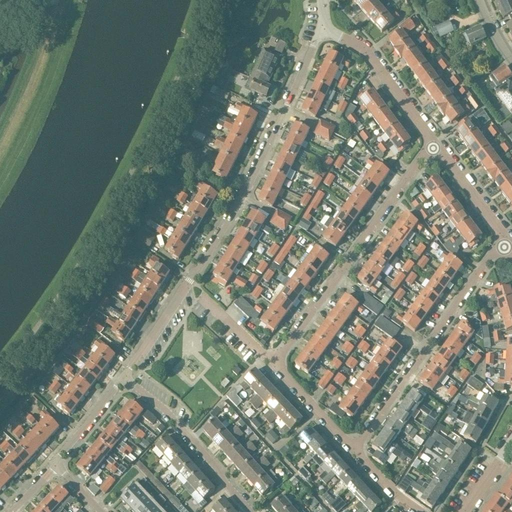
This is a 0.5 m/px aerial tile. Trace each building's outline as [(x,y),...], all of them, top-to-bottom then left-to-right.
[(356,0),(355,2),(361,10),(372,0),(356,0)] [(368,18),(380,7),(374,0),(372,0),(361,10),(368,18)] [(511,3),(510,0),(496,0),(495,1),(503,18),(503,19),(508,16),(511,23),(511,22),(511,3)] [(387,15),(380,7),(368,18),(375,25),(387,15)] [(390,19),(387,15),(375,25),(382,33),(394,22),(399,17),(396,14),(390,19)] [(394,50),(394,51),(408,40),(405,36),(414,29),(408,21),(399,28),(402,32),(389,41),(395,49),(394,50)] [(454,32),(449,21),(435,28),(440,39),(454,32)] [(486,39),(480,27),(465,35),(471,47),(486,39)] [(426,34),(420,39),(423,43),(429,39),(426,34)] [(394,51),(401,59),(415,49),(408,40),(394,51)] [(421,57),(415,49),(401,59),(401,60),(402,59),(408,67),(421,57)] [(267,87),(270,81),(280,57),(263,50),(250,79),(255,81),(250,91),(266,98),(271,88),(267,87)] [(325,63),(339,70),(341,65),(348,68),(350,63),(336,57),(337,54),(331,51),(325,63)] [(421,57),(408,67),(414,75),(427,65),(421,57)] [(441,67),(447,63),(444,59),(438,64),(441,67)] [(339,70),(325,63),(321,73),(334,79),(339,70)] [(450,66),(447,63),(441,67),(443,71),(450,66)] [(427,65),(414,75),(420,83),(433,73),(427,65)] [(492,93),(494,91),(497,89),(508,81),(511,78),(511,77),(505,67),(492,77),(489,79),(488,88),(492,93)] [(334,79),(321,73),(316,83),(330,89),(334,79)] [(420,83),(426,91),(439,81),(433,73),(420,83)] [(453,83),(459,78),(456,75),(450,80),(453,83)] [(218,76),(214,84),(224,89),(228,81),(226,80),(218,76)] [(462,82),(459,78),(453,83),(455,87),(462,82)] [(439,81),(426,91),(432,99),(445,89),(439,81)] [(497,89),(494,91),(496,94),(511,115),(511,85),(510,83),(509,83),(508,81),(497,89)] [(311,92),(325,99),(330,89),(316,83),(311,92)] [(468,91),(465,87),(459,92),(462,96),(468,91)] [(227,101),(230,94),(218,89),(215,95),(227,101)] [(445,89),(432,99),(438,107),(451,97),(445,89)] [(320,109),(325,99),(311,92),(306,102),(320,109)] [(364,113),(367,111),(380,101),(373,92),(368,96),(366,93),(358,99),(364,106),(361,109),(364,113)] [(445,116),(458,106),(451,97),(438,107),(437,108),(444,117),(445,116)] [(468,100),(476,110),(480,107),(473,97),(468,100)] [(373,119),(386,109),(380,101),(367,111),(373,119)] [(315,119),(320,109),(306,102),(301,112),(315,119)] [(238,119),(253,126),(257,117),(248,112),(249,110),(238,104),(235,109),(242,112),(238,119)] [(343,114),(345,109),(339,106),(336,111),(343,114)] [(461,111),(458,106),(445,116),(451,124),(470,110),(467,107),(461,111)] [(498,114),(503,120),(511,114),(506,108),(498,114)] [(379,127),(392,117),(386,109),(373,119),(379,127)] [(203,114),(200,119),(210,124),(213,119),(207,116),(203,114)] [(347,119),(350,123),(357,118),(354,114),(347,119)] [(233,116),(231,121),(227,120),(225,124),(248,135),(253,126),(238,119),(233,116)] [(459,137),(463,142),(477,132),(481,129),(478,125),(479,123),(476,119),(475,119),(473,116),(468,120),(469,121),(459,128),(461,131),(458,133),(460,136),(459,137)] [(379,127),(385,135),(398,125),(392,117),(379,127)] [(357,118),(350,123),(353,127),(359,122),(357,118)] [(329,142),(329,141),(332,136),(333,134),(336,128),(320,121),(317,127),(314,134),(329,142)] [(199,122),(192,136),(200,140),(207,125),(199,122)] [(511,126),(509,122),(501,127),(503,131),(507,136),(511,132),(511,126)] [(229,138),(244,145),(248,135),(225,124),(223,128),(232,132),(229,138)] [(295,125),(291,134),(305,141),(309,131),(295,125)] [(391,143),(404,133),(398,125),(385,135),(391,143)] [(491,134),(497,129),(494,126),(488,130),(491,134)] [(500,133),(497,129),(491,134),(493,138),(500,133)] [(366,131),(359,135),(362,139),(369,134),(366,131)] [(468,147),(470,150),(483,140),(477,132),(463,142),(467,147),(468,147)] [(380,151),(375,155),(381,160),(383,158),(384,155),(383,154),(394,146),(398,151),(399,154),(407,148),(405,146),(410,142),(404,133),(391,143),(386,146),(380,151)] [(286,144),(300,151),(305,141),(291,134),(286,144)] [(369,134),(362,139),(365,143),(371,138),(369,134)] [(219,137),(216,143),(239,154),(244,145),(229,138),(227,142),(219,137)] [(471,153),(475,158),(489,148),(483,140),(470,150),(472,152),(471,153)] [(503,150),(509,146),(506,142),(500,147),(503,150)] [(215,152),(221,155),(235,162),(239,154),(216,143),(214,147),(217,148),(215,152)] [(378,147),(380,151),(386,146),(384,143),(378,147)] [(300,151),(286,144),(282,154),(295,160),(300,151)] [(511,149),(509,146),(503,150),(505,154),(511,149)] [(480,163),(482,166),(495,156),(489,148),(475,158),(479,163),(480,163)] [(186,150),(183,157),(188,160),(192,152),(186,150)] [(291,170),(295,160),(282,154),(277,163),(291,170)] [(210,156),(208,160),(231,172),(235,162),(221,155),(218,160),(210,156)] [(487,175),(501,164),(495,156),(482,166),(488,173),(487,174),(487,175)] [(339,157),(336,162),(343,166),(345,161),(339,157)] [(324,163),(331,166),(333,162),(327,158),(324,163)] [(373,169),(370,173),(383,182),(389,174),(376,164),(370,159),(366,164),(373,169)] [(231,172),(208,160),(206,165),(214,169),(211,174),(217,177),(216,179),(218,180),(223,182),(225,183),(231,172)] [(336,162),(334,167),(340,170),(343,166),(336,162)] [(272,173),(286,180),(291,170),(277,163),(272,173)] [(328,171),(331,166),(324,163),(322,167),(328,171)] [(507,172),(501,164),(487,175),(493,183),(507,172)] [(500,190),(511,181),(511,179),(507,172),(493,183),(494,184),(495,183),(500,190)] [(281,189),(286,180),(272,173),(268,182),(281,189)] [(364,181),(377,190),(383,182),(370,173),(364,181)] [(329,175),(326,179),(332,183),(335,178),(329,175)] [(313,181),(320,184),(322,180),(316,176),(313,181)] [(428,182),(430,185),(425,189),(428,192),(423,195),(423,196),(419,199),(420,200),(423,204),(427,201),(432,198),(432,197),(444,187),(438,179),(436,176),(428,182)] [(332,183),(326,179),(323,184),(329,188),(332,183)] [(317,189),(320,184),(313,181),(311,186),(317,189)] [(371,199),(377,190),(364,181),(358,190),(371,199)] [(511,181),(500,190),(506,198),(511,193),(511,181)] [(198,197),(212,205),(217,196),(208,191),(210,189),(199,182),(196,187),(202,191),(198,197)] [(277,199),(281,189),(268,182),(263,192),(277,199)] [(432,204),(435,208),(438,205),(451,196),(444,187),(432,197),(432,198),(435,202),(432,204)] [(365,207),(371,199),(358,190),(352,198),(365,207)] [(179,198),(186,202),(188,197),(179,191),(176,196),(179,198)] [(272,208),(277,199),(263,192),(258,202),(272,208)] [(316,197),(322,200),(325,196),(319,192),(316,197)] [(303,199),(309,202),(312,198),(306,194),(303,199)] [(435,215),(441,210),(444,214),(457,204),(451,196),(438,205),(435,208),(431,211),(435,215)] [(193,200),(190,205),(207,214),(212,205),(198,197),(195,201),(193,200)] [(322,200),(316,197),(313,201),(319,205),(322,200)] [(359,215),(365,207),(352,198),(347,206),(359,215)] [(306,207),(309,202),(303,199),(300,204),(306,207)] [(419,199),(412,204),(415,209),(423,204),(420,200),(419,199)] [(463,213),(457,204),(444,214),(450,222),(463,213)] [(188,209),(190,210),(188,214),(201,223),(207,214),(190,205),(188,209)] [(354,223),(359,215),(347,206),(341,214),(354,223)] [(308,209),(305,214),(311,218),(314,213),(308,209)] [(421,218),(428,213),(425,209),(418,214),(421,218)] [(274,216),(274,217),(289,225),(289,224),(292,219),(277,210),(274,216)] [(272,231),(263,226),(266,221),(252,212),(247,221),(260,230),(269,235),(272,231)] [(430,217),(428,213),(421,218),(424,222),(430,217)] [(450,222),(456,230),(469,221),(463,213),(450,222)] [(183,217),(180,221),(196,231),(201,223),(188,214),(185,219),(183,217)] [(309,222),(311,218),(305,214),(303,219),(309,222)] [(341,214),(335,222),(348,231),(354,223),(341,214)] [(173,223),(175,219),(169,215),(167,219),(173,223)] [(405,215),(399,223),(411,233),(415,228),(420,232),(424,227),(418,223),(418,224),(405,215)] [(285,232),(289,225),(274,217),(270,224),(285,232)] [(312,224),(309,222),(303,219),(299,226),(308,231),(312,224)] [(342,240),(348,231),(335,222),(330,219),(324,227),(329,231),(329,230),(342,240)] [(146,225),(147,225),(158,232),(157,233),(164,237),(167,232),(160,228),(149,220),(146,225)] [(177,226),(180,227),(177,231),(191,240),(196,231),(180,221),(177,226)] [(247,221),(241,231),(255,239),(260,230),(247,221)] [(456,230),(462,238),(475,229),(469,221),(456,230)] [(405,241),(411,233),(399,223),(393,231),(405,241)] [(431,231),(434,235),(440,230),(437,226),(431,231)] [(451,246),(449,242),(443,247),(447,252),(454,257),(459,250),(458,248),(465,242),(471,249),(478,244),(476,241),(482,237),(475,229),(462,238),(458,241),(451,246)] [(336,248),(342,240),(329,230),(329,231),(323,239),(336,248)] [(440,230),(434,235),(436,238),(443,233),(440,230)] [(155,239),(143,231),(136,242),(148,250),(155,239)] [(172,234),(169,239),(186,248),(191,240),(177,231),(174,236),(172,234)] [(255,239),(241,231),(236,240),(249,248),(255,239)] [(387,240),(400,249),(405,241),(393,231),(387,240)] [(291,237),(288,241),(294,245),(297,241),(291,237)] [(455,237),(449,242),(451,246),(458,241),(455,237)] [(167,243),(169,244),(166,250),(171,254),(170,256),(172,257),(171,257),(176,260),(177,260),(178,261),(186,248),(169,239),(167,243)] [(249,248),(236,240),(230,249),(244,257),(249,248)] [(393,257),(400,249),(387,240),(381,248),(393,257)] [(291,250),(294,245),(288,241),(285,246),(291,250)] [(417,249),(423,253),(426,249),(420,244),(417,249)] [(316,248),(310,256),(323,266),(329,258),(316,248)] [(393,257),(381,248),(375,256),(387,265),(393,257)] [(244,257),(230,249),(225,258),(238,266),(244,257)] [(277,252),(271,249),(268,254),(273,257),(277,252)] [(420,258),(423,253),(417,249),(414,253),(420,258)] [(280,253),(277,258),(283,262),(286,258),(280,253)] [(446,262),(443,266),(456,275),(462,267),(450,257),(444,253),(441,258),(446,262)] [(317,274),(323,266),(310,256),(304,265),(317,274)] [(387,265),(375,256),(369,264),(382,274),(387,265)] [(423,257),(420,261),(426,266),(429,261),(423,257)] [(238,266),(225,258),(219,267),(232,275),(238,266)] [(274,263),(272,267),(280,273),(283,268),(280,266),(283,262),(277,258),(274,263)] [(155,268),(150,274),(164,283),(170,274),(161,268),(162,266),(152,259),(149,264),(155,268)] [(405,266),(411,270),(414,265),(409,261),(405,266)] [(426,266),(420,261),(417,266),(423,270),(426,266)] [(259,267),(265,270),(268,266),(262,262),(259,267)] [(382,274),(369,264),(363,272),(376,282),(382,274)] [(317,274),(304,265),(298,273),(311,282),(317,274)] [(408,274),(411,270),(405,266),(402,270),(408,274)] [(438,274),(450,283),(456,275),(443,266),(438,274)] [(219,267),(213,276),(219,280),(220,280),(218,283),(225,288),(227,285),(232,275),(219,267)] [(262,275),(265,270),(259,267),(256,271),(262,275)] [(265,275),(271,279),(274,274),(268,270),(265,275)] [(136,271),(133,275),(158,291),(164,283),(150,274),(148,278),(136,271)] [(373,285),(376,282),(363,272),(357,281),(370,290),(375,294),(379,290),(373,285)] [(292,281),(305,290),(311,282),(298,273),(292,281)] [(412,273),(408,278),(414,282),(417,278),(412,273)] [(432,282),(445,291),(450,283),(438,274),(432,282)] [(130,279),(142,287),(139,291),(154,300),(157,295),(156,295),(158,291),(133,275),(130,279)] [(253,275),(249,282),(254,286),(259,279),(253,275)] [(268,283),(271,279),(265,275),(262,280),(268,283)] [(393,282),(399,286),(403,281),(402,281),(397,277),(393,282)] [(238,278),(234,284),(239,287),(243,281),(238,278)] [(414,282),(408,278),(405,282),(411,287),(414,282)] [(243,281),(239,287),(244,290),(248,284),(243,281)] [(305,290),(292,281),(286,289),(299,299),(305,290)] [(396,290),(399,286),(393,282),(390,286),(396,290)] [(445,291),(432,282),(426,290),(439,299),(445,291)] [(257,287),(254,292),(260,296),(263,291),(257,287)] [(488,298),(495,296),(497,301),(511,296),(510,289),(505,290),(505,287),(494,290),(487,292),(488,298)] [(124,288),(122,292),(128,296),(131,292),(124,288)] [(293,307),(299,299),(286,289),(280,297),(293,307)] [(400,290),(397,294),(403,298),(406,294),(400,290)] [(439,299),(426,290),(420,298),(433,308),(439,299)] [(154,300),(139,291),(134,300),(147,308),(150,305),(154,300)] [(260,296),(254,292),(251,296),(257,300),(260,296)] [(383,307),(364,293),(361,298),(380,312),(383,307)] [(399,303),(403,298),(397,294),(393,299),(399,303)] [(345,296),(337,308),(350,318),(355,311),(361,315),(365,310),(359,306),(345,296)] [(511,307),(511,296),(497,301),(500,311),(511,307)] [(273,306),(286,315),(293,307),(280,297),(273,306)] [(104,298),(102,302),(108,306),(110,302),(104,298)] [(234,305),(238,309),(245,301),(241,298),(234,305)] [(358,302),(377,316),(380,312),(361,298),(358,302)] [(433,308),(420,298),(414,307),(427,316),(433,308)] [(128,308),(143,317),(146,312),(145,312),(147,308),(134,300),(128,308)] [(241,312),(248,305),(245,301),(238,309),(241,312)] [(99,307),(105,311),(108,306),(102,302),(99,307)] [(245,316),(252,308),(248,305),(241,312),(245,316)] [(263,309),(257,305),(254,310),(260,314),(263,309)] [(280,324),(286,315),(273,306),(267,314),(280,324)] [(414,307),(408,315),(421,324),(427,316),(414,307)] [(511,319),(511,307),(500,311),(503,322),(511,319)] [(139,322),(143,317),(128,308),(123,316),(136,325),(139,322)] [(252,308),(245,316),(249,319),(256,312),(252,308)] [(350,318),(337,308),(331,316),(344,326),(350,318)] [(386,309),(382,315),(388,319),(392,313),(386,309)] [(112,315),(120,321),(117,325),(131,334),(136,325),(123,316),(115,311),(112,315)] [(261,323),(267,327),(265,330),(272,335),(274,332),(280,324),(267,314),(261,323)] [(415,333),(421,324),(408,315),(405,319),(400,315),(396,320),(402,323),(415,333)] [(344,326),(331,316),(326,323),(339,333),(344,326)] [(87,324),(87,325),(88,325),(99,333),(99,334),(100,334),(99,333),(105,326),(93,317),(92,317),(88,325),(87,324)] [(400,330),(381,317),(377,322),(396,335),(400,330)] [(124,344),(131,334),(117,325),(109,319),(107,324),(115,329),(111,334),(117,337),(116,339),(118,340),(122,343),(122,342),(124,344)] [(474,319),(469,327),(471,329),(469,331),(474,334),(474,335),(483,341),(480,323),(474,319)] [(511,330),(511,319),(503,322),(506,332),(511,330)] [(377,322),(374,327),(393,340),(396,335),(377,322)] [(471,329),(469,327),(462,322),(455,333),(468,342),(474,335),(474,334),(469,331),(471,329)] [(339,333),(326,323),(320,331),(333,340),(339,333)] [(358,326),(356,330),(363,336),(366,332),(358,326)] [(363,336),(356,330),(353,333),(361,339),(363,336)] [(320,331),(315,338),(328,348),(333,340),(320,331)] [(468,342),(455,333),(449,341),(462,351),(468,342)] [(383,337),(380,341),(386,345),(383,349),(396,359),(402,350),(389,341),(383,337)] [(328,348),(315,338),(309,346),(322,356),(328,348)] [(100,350),(96,355),(109,365),(115,357),(106,350),(108,348),(98,341),(94,345),(100,350)] [(462,351),(449,341),(443,349),(456,359),(462,351)] [(360,345),(367,351),(370,347),(363,342),(360,345)] [(346,343),(344,346),(352,352),(354,348),(346,343)] [(365,354),(367,351),(360,345),(357,349),(365,354)] [(309,346),(302,356),(315,365),(322,356),(309,346)] [(352,352),(344,346),(341,350),(349,356),(352,352)] [(390,367),(396,359),(383,349),(377,357),(390,367)] [(437,358),(450,367),(456,359),(443,349),(437,358)] [(77,353),(83,358),(86,355),(80,350),(77,353)] [(77,353),(77,354),(74,357),(80,362),(83,358),(77,353)] [(475,354),(472,358),(479,362),(481,359),(475,354)] [(90,358),(87,362),(102,373),(109,365),(96,355),(93,359),(90,358)] [(308,375),(315,365),(302,356),(295,365),(308,375)] [(371,366),(384,375),(390,367),(377,357),(371,366)] [(86,368),(84,371),(96,381),(102,373),(87,362),(83,358),(80,362),(84,366),(86,368)] [(350,358),(347,362),(355,368),(358,364),(350,358)] [(431,366),(444,375),(450,367),(437,358),(431,366)] [(479,362),(472,358),(469,362),(476,366),(479,362)] [(334,359),(331,363),(339,369),(342,365),(334,359)] [(353,371),(355,368),(347,362),(345,365),(353,371)] [(339,369),(331,363),(329,366),(337,372),(339,369)] [(59,378),(64,370),(57,365),(51,373),(59,378)] [(64,370),(71,375),(74,371),(67,366),(64,370)] [(378,384),(384,375),(371,366),(364,375),(378,384)] [(438,384),(444,375),(431,366),(425,374),(438,384)] [(237,368),(232,372),(237,377),(241,372),(237,368)] [(461,374),(467,379),(470,375),(463,370),(461,374)] [(78,374),(75,378),(90,389),(96,381),(84,371),(80,376),(78,374)] [(244,382),(240,387),(244,392),(249,387),(253,392),(264,380),(255,371),(244,382)] [(339,374),(336,378),(344,383),(346,380),(339,374)] [(438,384),(425,374),(419,383),(432,392),(438,384)] [(464,383),(467,379),(461,374),(458,378),(464,383)] [(505,385),(511,385),(511,374),(506,374),(505,379),(498,379),(497,385),(505,385)] [(325,375),(317,386),(323,390),(331,380),(325,375)] [(358,383),(371,393),(378,384),(364,375),(358,383)] [(471,377),(466,384),(478,393),(483,385),(471,377)] [(69,386),(71,388),(84,398),(90,389),(75,378),(69,386)] [(344,383),(336,378),(333,381),(341,387),(344,383)] [(230,383),(226,380),(221,385),(225,389),(230,383)] [(257,396),(249,403),(253,407),(272,388),(264,380),(253,392),(257,395),(257,396)] [(44,382),(42,385),(49,390),(52,386),(45,381),(44,382)] [(52,386),(58,391),(61,387),(55,382),(54,384),(52,386)] [(365,402),(371,393),(358,383),(352,392),(365,402)] [(55,395),(58,391),(52,386),(49,390),(49,391),(55,395)] [(330,386),(326,391),(332,396),(336,390),(330,386)] [(451,387),(449,391),(455,395),(458,391),(451,387)] [(66,390),(62,396),(77,407),(84,398),(71,388),(68,392),(66,390)] [(272,388),(253,407),(256,410),(264,403),(268,407),(279,396),(272,388)] [(406,401),(417,409),(424,399),(413,391),(406,401)] [(455,395),(449,391),(446,394),(452,399),(455,395)] [(359,410),(365,402),(352,392),(346,401),(359,410)] [(60,398),(62,400),(58,405),(63,409),(62,411),(69,416),(77,407),(62,396),(60,398)] [(271,411),(263,418),(266,422),(286,403),(279,396),(268,407),(271,410),(271,411)] [(486,397),(482,403),(471,397),(469,401),(493,414),(498,403),(486,397)] [(223,401),(210,415),(214,419),(227,405),(223,401)] [(346,401),(340,409),(334,405),(329,411),(341,420),(345,414),(352,419),(359,410),(346,401)] [(399,410),(411,418),(417,409),(406,401),(399,410)] [(478,411),(475,418),(487,424),(493,414),(469,401),(467,405),(478,411)] [(130,403),(124,410),(136,421),(140,416),(153,425),(157,421),(154,417),(145,410),(145,411),(140,407),(139,409),(130,403)] [(286,403),(266,422),(270,425),(278,418),(282,422),(293,411),(286,403)] [(448,411),(446,414),(450,417),(455,407),(452,405),(448,411)] [(422,412),(422,413),(429,417),(431,413),(425,409),(422,412)] [(145,436),(133,425),(136,421),(124,410),(118,418),(143,439),(145,436)] [(413,429),(406,424),(411,418),(399,410),(393,420),(411,433),(413,429)] [(40,416),(45,421),(40,426),(52,437),(59,429),(52,422),(54,420),(44,411),(40,416)] [(286,426),(281,430),(286,436),(291,431),(302,420),(293,411),(282,422),(285,426),(286,426)] [(30,416),(26,420),(32,425),(35,421),(30,416)] [(215,421),(204,431),(212,441),(224,431),(221,426),(225,422),(220,417),(216,421),(215,421)] [(481,434),(487,424),(475,418),(471,424),(460,417),(458,421),(464,425),(469,428),(469,427),(481,434)] [(140,443),(143,439),(118,418),(111,426),(124,436),(127,432),(140,443)] [(408,437),(411,433),(393,420),(386,429),(397,437),(401,431),(408,437)] [(430,420),(426,425),(431,429),(435,423),(430,420)] [(439,424),(434,432),(438,435),(440,432),(446,436),(450,432),(439,424)] [(49,440),(52,437),(40,426),(33,433),(46,445),(50,440),(49,440)] [(105,434),(130,454),(132,451),(120,441),(124,436),(111,426),(105,434)] [(16,431),(21,436),(24,433),(19,427),(16,431)] [(224,431),(212,441),(220,449),(239,431),(236,427),(228,435),(228,434),(224,431)] [(476,445),(481,434),(469,427),(469,428),(463,438),(476,445)] [(308,447),(318,437),(310,429),(300,438),(308,447)] [(412,456),(393,443),(397,437),(386,429),(379,439),(401,455),(402,455),(406,458),(410,460),(412,456)] [(21,436),(16,431),(12,434),(18,439),(21,436)] [(239,431),(220,449),(226,457),(238,446),(235,442),(243,435),(239,431)] [(272,431),(265,437),(272,445),(279,439),(272,431)] [(46,445),(33,433),(26,440),(38,451),(41,448),(42,449),(46,445)] [(127,458),(130,454),(105,434),(98,442),(111,452),(114,448),(127,458)] [(438,443),(441,439),(434,434),(431,439),(436,442),(438,443)] [(155,448),(163,457),(175,446),(167,437),(155,448)] [(318,437),(308,447),(316,455),(327,446),(318,437)] [(399,459),(401,455),(379,439),(372,448),(377,452),(372,458),(383,466),(392,454),(399,459)] [(431,439),(425,448),(430,451),(433,447),(436,442),(431,439)] [(19,448),(32,460),(36,455),(35,454),(38,451),(26,440),(19,448)] [(5,442),(2,446),(7,451),(11,447),(5,442)] [(98,442),(92,450),(104,460),(110,464),(117,470),(120,467),(107,457),(111,452),(98,442)] [(238,446),(226,457),(233,464),(253,446),(249,442),(241,450),(238,446)] [(294,451),(299,446),(296,442),(290,448),(294,451)] [(450,445),(447,449),(465,461),(471,451),(460,443),(456,449),(450,445)] [(441,445),(438,450),(444,454),(441,459),(447,463),(458,471),(465,461),(447,449),(441,445)] [(183,455),(175,446),(163,457),(171,466),(183,455)] [(253,446),(233,464),(240,472),(252,461),(251,461),(248,458),(256,450),(253,446)] [(316,455),(317,456),(324,464),(334,454),(327,446),(316,455)] [(11,447),(7,451),(12,455),(24,466),(27,463),(28,464),(32,460),(19,448),(16,452),(11,447)] [(98,468),(104,460),(92,450),(85,458),(98,468)] [(342,463),(334,454),(324,464),(332,472),(342,463)] [(21,469),(24,466),(12,455),(6,462),(18,474),(22,470),(21,469)] [(171,466),(179,474),(191,464),(183,455),(171,466)] [(423,455),(421,459),(428,464),(431,460),(423,455)] [(306,465),(312,460),(309,456),(303,461),(306,465)] [(252,461),(240,472),(247,479),(266,461),(263,457),(255,465),(252,461)] [(89,479),(98,468),(85,458),(77,469),(89,479)] [(432,461),(428,466),(451,481),(458,471),(447,463),(446,463),(442,460),(439,466),(432,461)] [(266,461),(247,479),(254,487),(266,477),(262,473),(270,465),(266,461)] [(0,470),(10,481),(13,478),(14,478),(18,474),(6,462),(3,465),(0,462),(0,470)] [(135,466),(143,474),(145,472),(146,473),(148,471),(139,462),(135,466)] [(326,486),(336,476),(340,481),(350,472),(342,463),(332,472),(328,476),(322,481),(326,486)] [(114,474),(117,470),(110,464),(107,468),(114,474)] [(179,474),(187,484),(199,473),(191,464),(179,474)] [(432,474),(437,477),(433,483),(445,490),(451,481),(428,466),(426,469),(432,473),(432,474)] [(303,468),(298,473),(306,481),(311,476),(303,468)] [(0,491),(0,492),(10,481),(0,470),(0,491)] [(152,483),(156,479),(148,471),(146,473),(145,472),(143,474),(152,483)] [(358,480),(350,472),(340,481),(348,490),(358,480)] [(195,492),(207,482),(199,473),(187,484),(195,492)] [(322,481),(328,476),(325,473),(319,478),(322,481)] [(99,490),(100,491),(105,495),(115,482),(110,477),(99,490)] [(266,477),(254,487),(262,497),(274,486),(279,482),(274,477),(270,481),(269,481),(266,477)] [(405,493),(413,482),(405,477),(398,488),(405,494),(405,493)] [(154,503),(140,489),(147,482),(144,479),(137,486),(137,485),(136,486),(134,484),(125,493),(127,495),(121,500),(132,511),(162,511),(159,509),(166,502),(160,496),(154,503)] [(164,488),(156,479),(152,483),(160,492),(164,488)] [(290,485),(293,489),(299,483),(296,479),(290,485)] [(358,480),(348,490),(356,498),(366,489),(358,480)] [(422,488),(427,492),(438,500),(445,490),(433,483),(430,487),(425,484),(419,480),(416,484),(422,488)] [(215,491),(207,482),(195,492),(203,501),(215,491)] [(59,488),(50,498),(59,506),(63,510),(67,505),(69,507),(74,501),(68,496),(59,488)] [(173,497),(164,488),(160,492),(169,501),(173,497)] [(354,508),(358,511),(363,506),(374,497),(366,489),(356,498),(360,503),(354,508)] [(511,494),(504,489),(498,497),(511,506),(511,505),(511,494)] [(432,509),(438,500),(427,492),(421,501),(432,509)] [(327,494),(322,498),(329,506),(334,502),(327,494)] [(495,495),(489,504),(501,511),(509,511),(506,509),(508,505),(511,507),(511,506),(498,497),(495,495)] [(178,507),(180,504),(173,497),(169,501),(177,510),(179,508),(178,507)] [(212,511),(228,511),(232,509),(224,500),(223,501),(219,497),(204,510),(205,511),(211,511),(212,511)] [(309,506),(316,500),(313,497),(306,503),(309,506)] [(329,506),(334,511),(339,511),(346,506),(339,497),(334,502),(329,506)] [(358,511),(357,511),(365,511),(367,510),(369,511),(374,511),(382,505),(374,497),(363,506),(358,511)] [(50,498),(41,507),(45,511),(61,511),(63,510),(59,506),(50,498)] [(272,507),(275,511),(284,511),(290,507),(282,498),(272,507)] [(319,504),(316,500),(309,506),(313,509),(319,504)]
